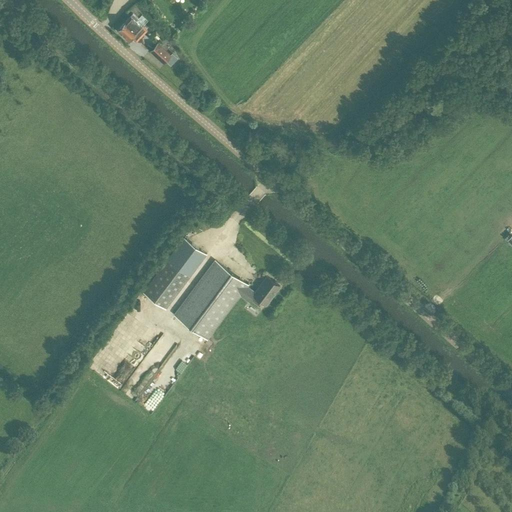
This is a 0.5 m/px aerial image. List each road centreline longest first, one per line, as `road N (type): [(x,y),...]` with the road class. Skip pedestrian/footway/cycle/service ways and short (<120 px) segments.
road 1 (track): [(9,0),(511,448)]
road 2 (tertiary): [(511,392),(68,0)]
